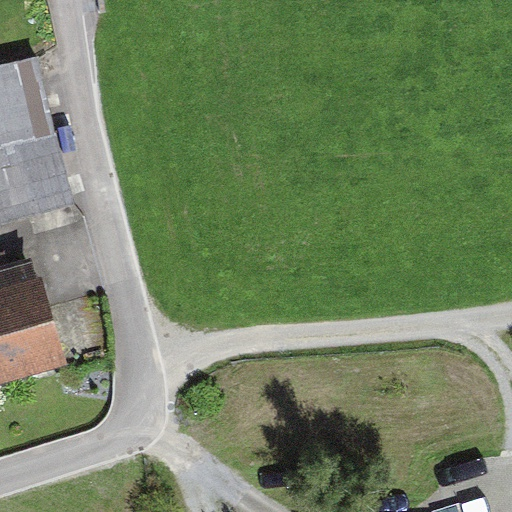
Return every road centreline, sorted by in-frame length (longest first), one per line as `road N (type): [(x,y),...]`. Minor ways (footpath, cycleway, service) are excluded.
road 1 (track): [(71,0),(86,130),(149,375)]
road 2 (track): [(511,321),(217,347),(149,375)]
road 3 (residential): [(149,375),(99,452),(0,481)]
